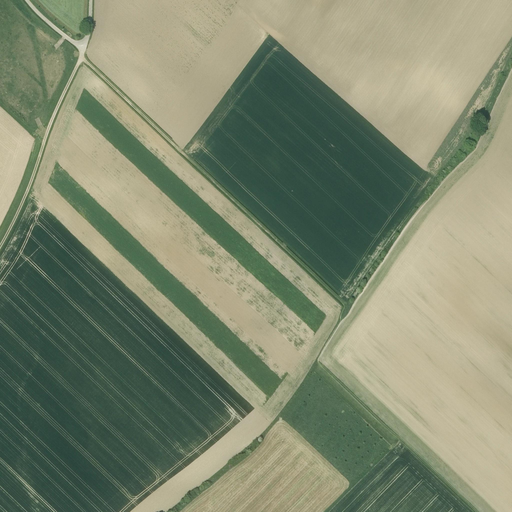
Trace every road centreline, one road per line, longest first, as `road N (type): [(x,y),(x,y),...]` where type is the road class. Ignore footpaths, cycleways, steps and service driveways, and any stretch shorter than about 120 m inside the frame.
road 1 (track): [(81,58),(343,303),(342,322)]
road 2 (track): [(0,246),(81,42)]
